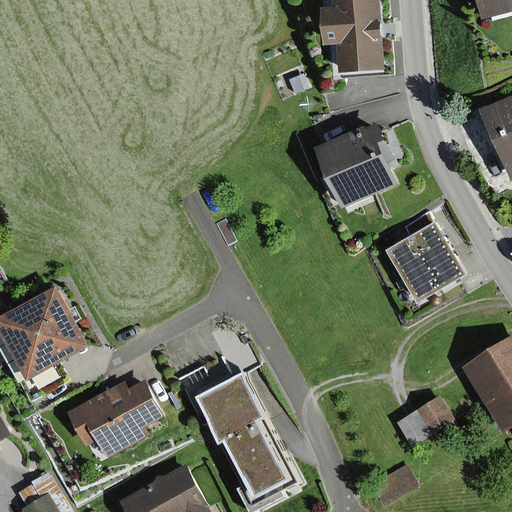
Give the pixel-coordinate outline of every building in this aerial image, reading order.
[(380,0),(333,0),(334,7),(322,8),(324,46),(337,45),(339,74),(385,71),(383,37),(387,36),(386,24),(382,24),(380,0)] [(511,0),(477,0),(483,20),(511,12),(511,0)] [(511,96),(480,111),(511,180),(511,96)] [(378,120),(315,148),(342,209),(398,184),(389,162),(395,159),(378,120)] [(507,191),(500,178),(486,186),(493,199),(507,191)] [(468,275),(431,212),(405,227),(411,237),(387,251),(407,285),(402,288),(413,307),(468,275)] [(57,287),(0,318),(0,330),(28,381),(90,347),(57,287)] [(511,336),(463,366),(504,435),(511,429),(511,336)] [(223,356),(179,379),(203,426),(209,423),(220,445),(224,443),(246,486),(239,490),(250,511),(258,511),(287,497),(283,491),(299,483),(267,420),(270,419),(245,371),(234,377),(223,356)] [(130,390),(125,382),(69,413),(88,447),(98,441),(108,460),(151,436),(147,428),(166,417),(146,381),(130,390)] [(440,396),(397,423),(413,448),(435,435),(441,443),(461,431),(440,396)] [(0,442),(13,435),(0,413),(0,442)] [(213,511),(186,465),(164,477),(159,477),(157,482),(121,501),(127,511),(213,511)] [(421,488),(408,465),(372,485),(385,508),(421,488)] [(71,511),(50,475),(20,493),(28,507),(20,511),(71,511)]
